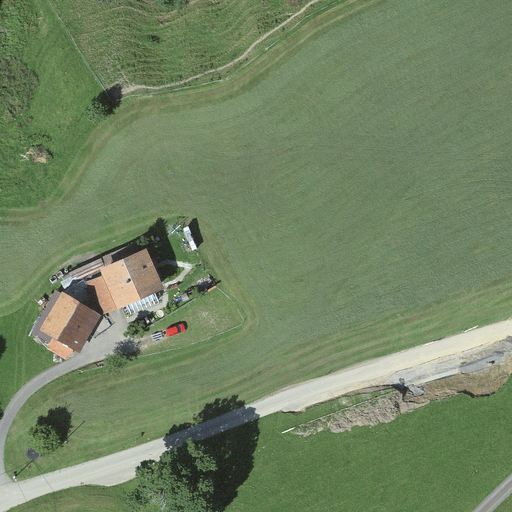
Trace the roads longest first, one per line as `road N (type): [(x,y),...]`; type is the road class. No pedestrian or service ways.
road 1 (unclassified): [(0,503),(425,350),(511,331)]
road 2 (track): [(0,435),(21,394),(95,356),(119,331)]
